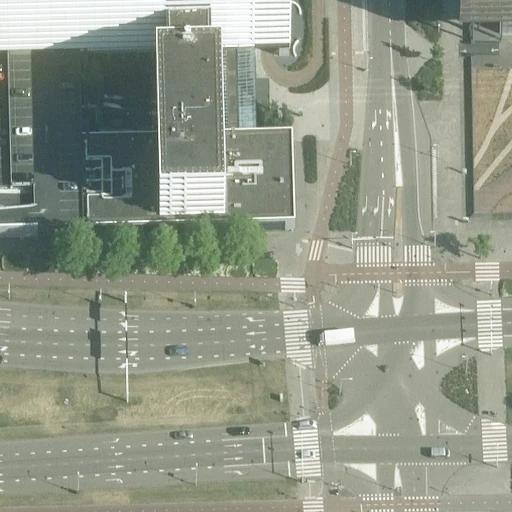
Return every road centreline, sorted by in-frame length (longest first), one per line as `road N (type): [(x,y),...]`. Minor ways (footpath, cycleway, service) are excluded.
road 1 (primary): [(384,327),(134,341),(0,335)]
road 2 (primary): [(0,472),(383,448)]
road 3 (tertiary): [(390,50),(381,84),(384,327)]
road 4 (tertiary): [(423,325),(402,84),(390,50)]
road 5 (unknown): [(0,93),(52,97),(54,111),(54,226),(46,236),(0,236)]
